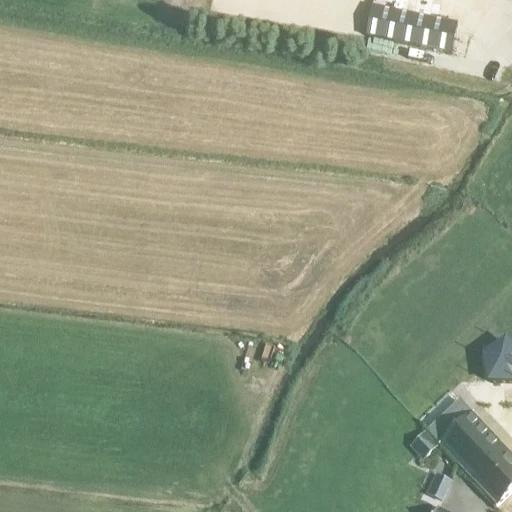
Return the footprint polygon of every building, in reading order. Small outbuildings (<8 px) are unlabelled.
[(373,10),(367,38),(452,55),(458,27),(373,10)] [(511,348),(507,345),(504,344),(486,357),(485,361),(489,382),(492,384),(511,385),(511,348)] [(439,447),(497,509),(511,495),(511,459),(471,416),(439,447)] [(425,435),(410,450),(423,464),(439,449),(425,435)] [(451,486),(436,479),(427,497),(443,504),(451,486)]
